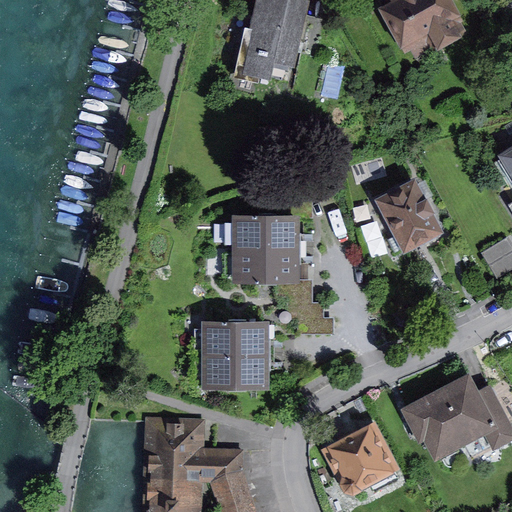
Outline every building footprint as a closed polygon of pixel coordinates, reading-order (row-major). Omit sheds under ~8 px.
[(307,2),(297,0),(259,0),(253,28),(245,27),(237,64),(243,66),(242,71),(270,78),(272,65),(285,68),(286,64),(293,65),(307,2)] [(391,0),(384,5),(395,23),(394,24),(392,31),(397,39),(403,40),(405,40),(407,45),(410,45),(416,54),(424,50),(428,57),(443,49),(439,42),(460,31),(454,20),(456,19),(445,0),(391,0)] [(413,184),(381,201),(393,222),(391,231),(394,236),(401,238),(406,247),(438,230),(429,214),(433,212),(426,199),(422,201),(413,184)] [(236,217),(236,249),(296,248),(295,217),(313,217),(312,200),(276,200),(276,213),(259,213),(259,217),(236,217)] [(495,273),(511,265),(511,239),(511,237),(485,248),(495,273)] [(287,296),(287,301),(313,301),(312,279),(296,279),(296,248),(236,249),(237,280),(258,279),(259,284),(277,283),(277,296),(287,296)] [(287,319),(297,319),(297,317),(324,317),(324,302),(313,302),(313,301),(287,301),(287,319)] [(333,317),(324,317),(297,317),(297,319),(298,334),(333,334),(333,317)] [(206,323),(206,354),(265,355),(265,324),(246,324),(246,319),(228,319),(228,323),(206,323)] [(265,385),(265,355),(206,354),(206,386),(228,386),(228,389),(247,389),(247,385),(265,385)] [(468,378),(406,409),(421,436),(426,433),(437,454),(504,419),(487,387),(476,393),(468,378)] [(149,420),(148,449),(201,451),(202,422),(149,420)] [(359,490),(361,484),(393,468),(373,429),(361,435),(358,431),(338,441),(341,445),(329,451),(342,478),(341,483),(344,491),(352,493),(359,490)] [(199,479),(201,451),(148,449),(146,477),(199,479)] [(213,450),(211,479),(240,469),(241,452),(213,450)] [(211,479),(217,495),(246,485),(240,469),(211,479)] [(198,506),(199,479),(146,477),(145,504),(198,506)] [(251,501),(246,485),(217,495),(221,509),(220,509),(221,511),(251,501)] [(221,511),(220,511),(254,511),(251,501),(221,511)]
